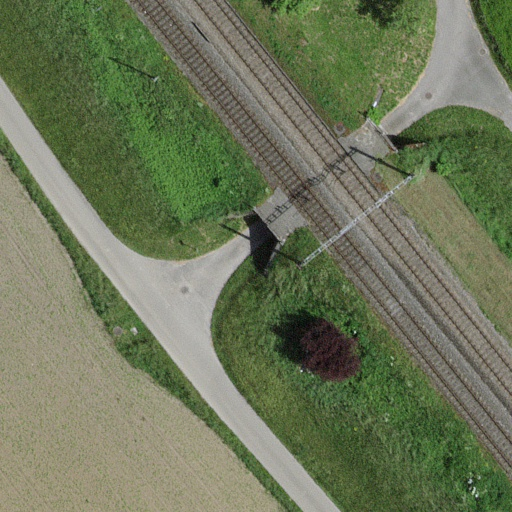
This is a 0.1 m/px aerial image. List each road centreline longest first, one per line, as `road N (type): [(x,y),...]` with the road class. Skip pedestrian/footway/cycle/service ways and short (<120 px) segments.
road 1 (unclassified): [(156,309),(404,121),(461,36)]
road 2 (unclassified): [(319,511),(156,309)]
road 3 (unclassified): [(156,309),(85,227),(0,104)]
